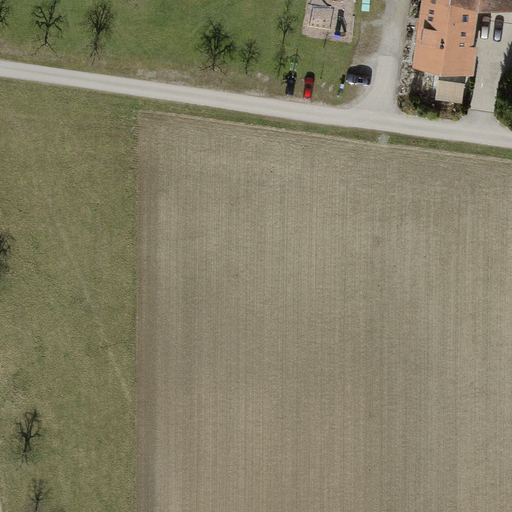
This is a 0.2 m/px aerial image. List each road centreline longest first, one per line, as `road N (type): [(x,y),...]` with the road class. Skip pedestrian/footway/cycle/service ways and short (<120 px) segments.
road 1 (track): [(0,73),(511,140)]
road 2 (track): [(400,0),(382,123)]
